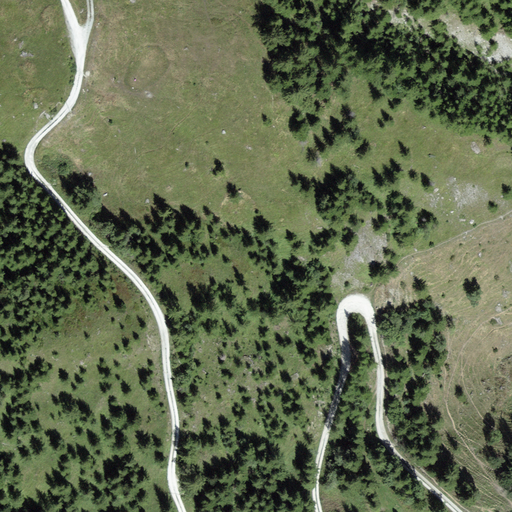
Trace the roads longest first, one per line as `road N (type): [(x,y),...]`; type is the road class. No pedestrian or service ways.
road 1 (track): [(182,511),(172,481),(175,423),(157,311),(30,163),(37,136),(67,106),(77,82),(77,37),(64,0)]
road 2 (track): [(458,511),(383,437),(378,359),(361,305)]
road 3 (track): [(361,305),(349,303),(342,314),(345,364),(316,477)]
